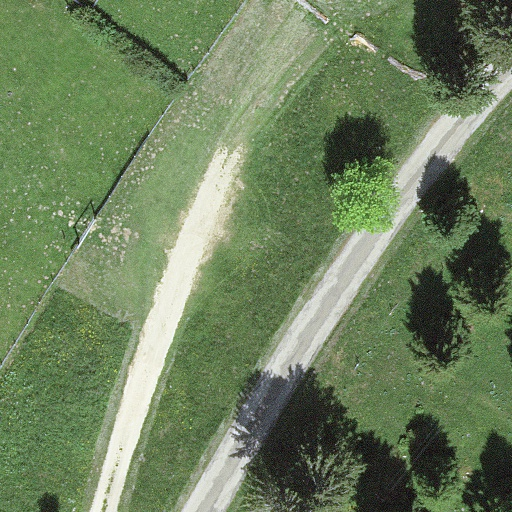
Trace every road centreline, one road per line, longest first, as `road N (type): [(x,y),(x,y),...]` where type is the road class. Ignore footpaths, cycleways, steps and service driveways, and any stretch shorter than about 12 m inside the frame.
road 1 (unclassified): [(207,511),(272,391),(459,119),(511,66)]
road 2 (track): [(102,511),(141,376),(228,152)]
